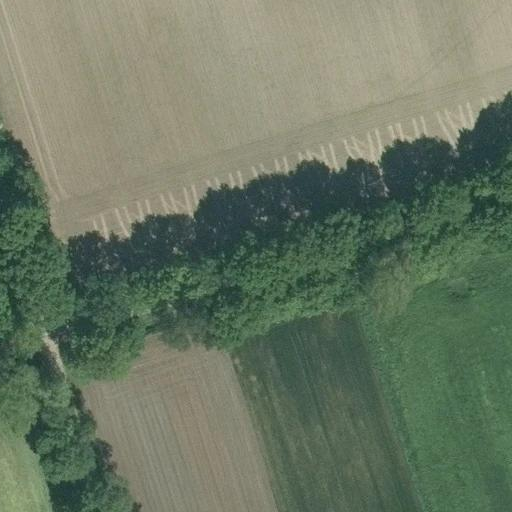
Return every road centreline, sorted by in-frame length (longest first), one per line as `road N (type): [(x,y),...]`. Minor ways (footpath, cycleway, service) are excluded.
road 1 (track): [(511,199),(43,349)]
road 2 (unclassified): [(0,363),(43,349),(0,211)]
road 3 (track): [(95,511),(43,349)]
